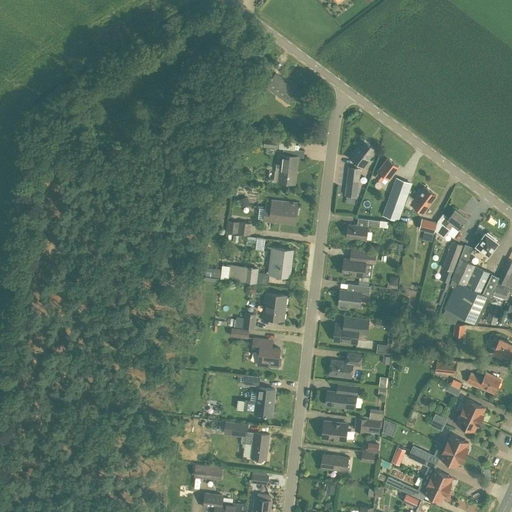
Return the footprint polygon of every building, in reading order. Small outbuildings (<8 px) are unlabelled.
[(254,84),(262,75),(259,73),(255,77),(254,75),(250,81),(254,84)] [(273,77),(267,73),(259,83),(265,88),(267,86),(289,103),(293,97),(302,104),(307,97),(275,73),(273,77)] [(278,148),(279,140),(252,137),(251,143),(258,143),(257,145),(263,145),(263,146),(278,148)] [(355,144),(356,145),(348,156),(366,170),(373,161),(368,157),(375,148),(361,137),(355,144)] [(279,169),(276,168),(274,181),(296,184),(299,157),(304,157),(305,150),(284,148),(283,153),(281,153),(279,169)] [(389,180),(399,167),(387,158),(377,171),(379,172),(376,177),(381,181),(385,176),(389,180)] [(357,197),(359,178),(360,168),(349,167),(347,186),(346,196),(357,197)] [(393,198),(409,178),(401,172),(385,192),(393,198)] [(436,196),(425,187),(421,193),(420,192),(411,204),(423,213),(436,196)] [(298,203),(271,200),(271,201),(267,201),(266,209),(264,220),(277,222),(277,220),(296,222),(297,214),(299,213),(299,208),(297,208),(298,203)] [(467,219),(455,210),(449,218),(443,214),(437,221),(435,231),(444,237),(451,228),(453,225),(459,229),(460,228),(461,228),(467,219)] [(434,233),(437,222),(421,218),(419,229),(434,233)] [(380,220),(368,219),(368,224),(388,227),(389,221),(380,219),(380,220)] [(250,235),(251,223),(228,220),(227,232),(250,235)] [(346,237),(367,240),(369,226),(348,223),(346,237)] [(485,233),(471,252),(483,261),(487,260),(490,256),(489,254),(498,242),(496,241),(498,239),(493,236),(492,238),(485,233)] [(253,249),(269,249),(269,240),(252,240),(253,249)] [(449,283),(463,245),(452,241),(442,268),(445,269),(441,280),(449,283)] [(290,276),(293,250),(272,248),(269,274),(290,276)] [(375,264),(376,253),(361,252),(360,261),(344,259),(342,274),(364,277),(366,263),(375,264)] [(454,287),(444,308),(478,323),(490,293),(495,285),(499,276),(467,261),(460,258),(459,257),(449,285),(454,287)] [(511,260),(507,259),(499,276),(495,285),(508,289),(511,290),(511,286),(511,285),(511,273),(511,271),(511,260)] [(222,265),(221,278),(228,279),(230,266),(222,265)] [(257,283),(259,268),(234,265),(232,280),(257,283)] [(369,294),(370,287),(357,285),(356,292),(340,290),(338,304),(339,304),(339,307),(340,309),(346,309),(348,308),(348,305),(360,307),(362,293),(369,294)] [(489,299),(488,303),(500,306),(503,298),(505,299),(508,289),(495,285),(489,299)] [(262,317),(284,320),(287,296),(266,293),(262,317)] [(496,324),(500,309),(491,306),(486,320),(496,324)] [(255,329),(257,313),(244,312),(244,317),(236,316),(234,327),(255,329)] [(367,334),(368,320),(345,317),(344,325),(336,324),(334,341),(357,343),(358,333),(367,334)] [(454,325),(453,335),(464,336),(465,324),(454,323),(454,325)] [(248,339),(249,330),(231,327),(230,336),(248,339)] [(511,358),(511,355),(511,344),(493,336),(490,342),(497,345),(493,354),(502,358),(503,355),(511,358)] [(462,338),(454,337),(453,345),(461,346),(462,338)] [(277,367),(280,365),(281,358),(279,356),(280,348),(268,347),(269,340),(253,338),(252,349),(260,350),(258,365),(277,367)] [(360,366),(362,353),(348,352),(347,361),(332,359),(330,375),(351,378),(353,365),(360,366)] [(455,374),(457,364),(436,361),(435,371),(455,374)] [(500,380),(486,374),(483,380),(471,374),(468,381),(480,386),(481,385),(495,391),(500,380)] [(259,386),(260,377),(245,375),(245,376),(244,382),(244,384),(259,386)] [(458,395),(460,389),(449,383),(446,390),(458,395)] [(355,409),(358,386),(342,384),(341,393),(328,391),(326,405),(345,407),(355,409)] [(238,399),(237,409),(245,410),(254,412),(254,414),(273,416),(276,388),(257,386),(256,401),(246,399),(246,400),(238,399)] [(379,387),(378,394),(386,395),(387,388),(379,387)] [(466,400),(461,410),(480,420),(483,415),(481,414),(484,408),(466,400)] [(461,410),(456,422),(474,430),(476,424),(478,425),(480,420),(461,410)] [(375,411),(373,417),(384,420),(385,414),(375,411)] [(441,429),(446,418),(436,413),(430,424),(441,429)] [(379,433),(380,420),(357,418),(355,430),(366,431),(379,433)] [(391,422),(384,419),(383,431),(386,433),(391,422)] [(267,457),(270,434),(248,432),(249,423),(226,420),(224,434),(242,436),(241,443),(253,444),(251,457),(255,458),(255,460),(256,462),(262,462),(264,460),(264,457),(267,457)] [(333,422),(332,421),(327,421),(326,422),(324,421),(322,438),(346,441),(348,424),(333,422)] [(444,446),(464,455),(467,447),(466,447),(468,443),(450,435),(444,446)] [(425,464),(430,453),(413,445),(408,456),(425,464)] [(461,462),(464,455),(444,446),(442,451),(437,449),(434,454),(458,465),(459,461),(461,462)] [(373,463),(374,453),(362,452),(361,461),(373,463)] [(397,464),(404,466),(408,454),(402,452),(397,464)] [(347,470),(349,457),(323,454),(322,467),(347,470)] [(216,466),(214,479),(221,480),(223,467),(216,466)] [(428,466),(423,478),(428,480),(448,490),(450,484),(449,484),(452,476),(435,468),(435,469),(428,466)] [(268,484),(269,476),(253,474),(252,482),(268,484)] [(411,494),(414,488),(388,476),(385,482),(411,494)] [(428,480),(423,478),(418,476),(415,483),(419,485),(418,489),(425,493),(426,492),(442,500),(444,494),(446,495),(448,490),(428,480)] [(475,486),(470,489),(474,496),(479,494),(475,486)] [(380,487),(378,497),(387,499),(389,489),(380,487)] [(269,500),(270,494),(257,492),(257,499),(255,498),(253,511),(269,511),(271,501),(269,500)] [(241,511),(242,504),(222,501),(223,496),(205,493),(204,507),(215,508),(214,511),(241,511)] [(419,500),(406,494),(402,501),(415,507),(419,500)]
